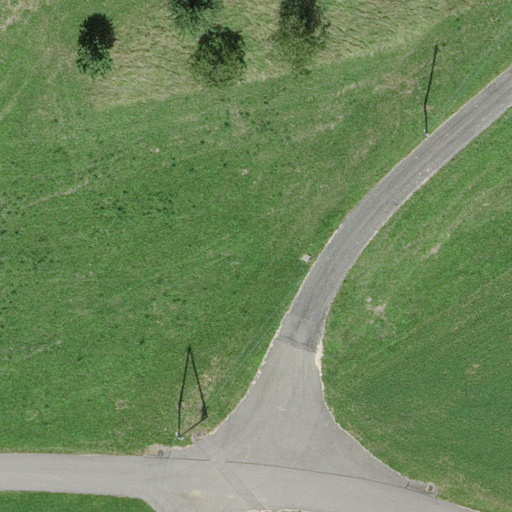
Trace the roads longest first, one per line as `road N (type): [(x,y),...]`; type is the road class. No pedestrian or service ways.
road 1 (unclassified): [(243,472),(300,308),(363,219),(511,80)]
road 2 (residential): [(0,468),(243,472)]
road 3 (residential): [(243,472),(420,511)]
